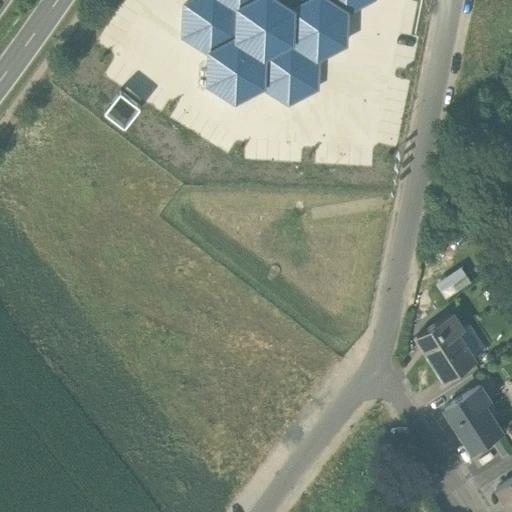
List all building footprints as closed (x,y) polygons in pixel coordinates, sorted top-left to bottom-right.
[(187,0),(182,3),(181,38),(208,52),(205,85),(234,103),(262,89),(287,106),(319,89),(319,59),(348,45),(349,12),(374,0),(187,0)] [(106,109),(124,124),(139,106),(121,91),(106,109)] [(510,256),(486,218),(466,231),(491,268),(510,256)] [(452,313),(416,335),(444,379),(474,359),(456,332),(462,328),(452,313)] [(479,384),(444,407),(471,450),(501,431),(483,403),(489,400),(479,384)] [(483,457),(479,460),(482,465),(487,462),(483,457)] [(511,511),(511,477),(496,488),(511,511)]
